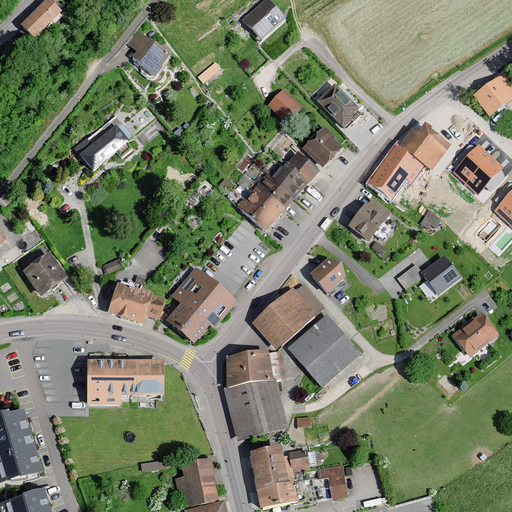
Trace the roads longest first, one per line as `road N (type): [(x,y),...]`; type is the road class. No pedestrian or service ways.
road 1 (tertiary): [(203,372),(344,190),(440,96)]
road 2 (secondary): [(0,332),(64,325),(126,334),(203,372)]
road 3 (secondary): [(203,372),(245,511)]
